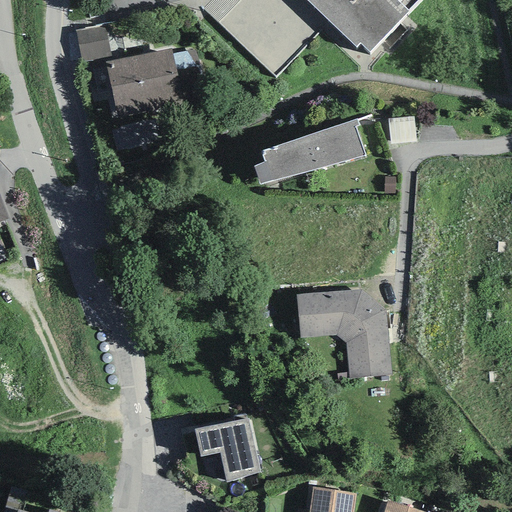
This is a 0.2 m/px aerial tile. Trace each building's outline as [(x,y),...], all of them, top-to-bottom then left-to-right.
[(306,0),(356,48),(359,43),(369,53),(420,0),(306,0)] [(104,25),(75,30),(81,61),(110,56),(104,25)] [(171,49),(105,62),(116,118),(205,100),(195,49),(172,54),(171,49)] [(356,119),(261,151),(264,162),(253,166),(260,185),(365,156),(356,127),(359,126),(356,119)] [(395,178),(383,178),(383,193),(394,193),(395,178)] [(0,222),(11,219),(0,186),(0,222)] [(361,289),(296,295),(299,338),(334,335),(345,344),(348,379),(392,376),(384,309),(361,289)] [(248,419),(193,429),(200,457),(220,453),(226,483),(259,473),(248,419)] [(352,511),(355,494),(312,487),(308,511),(352,511)] [(421,511),(387,502),(383,511),(421,511)]
